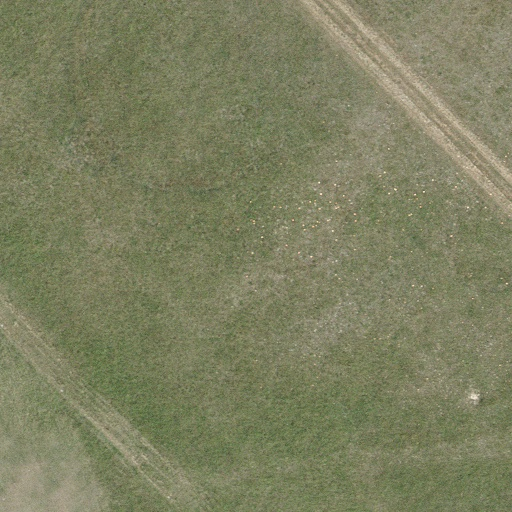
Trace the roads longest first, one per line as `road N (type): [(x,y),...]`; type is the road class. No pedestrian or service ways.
road 1 (track): [(0,307),(199,511)]
road 2 (track): [(511,193),(318,0)]
